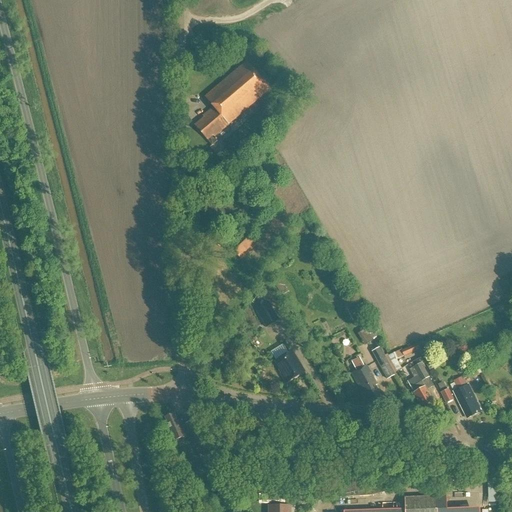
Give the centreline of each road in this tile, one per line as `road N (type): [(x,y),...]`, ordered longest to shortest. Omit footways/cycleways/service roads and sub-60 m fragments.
road 1 (unclassified): [(184,396),(178,0)]
road 2 (trunk): [(97,399),(0,19)]
road 3 (secondary): [(184,396),(511,470)]
road 4 (trunk): [(71,511),(0,201)]
